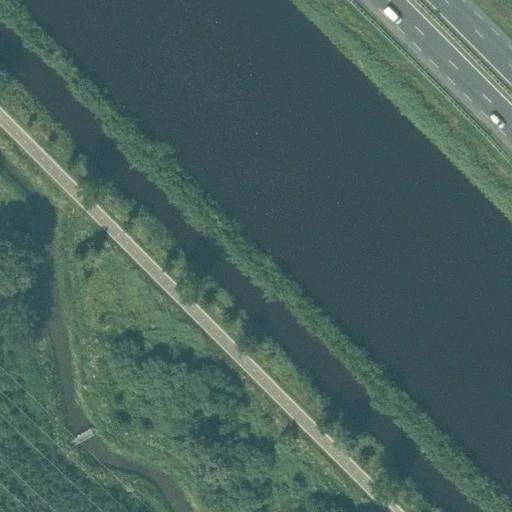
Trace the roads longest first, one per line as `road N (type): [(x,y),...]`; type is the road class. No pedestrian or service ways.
road 1 (unclassified): [(0,120),(391,511)]
road 2 (trunk): [(383,0),(511,128)]
